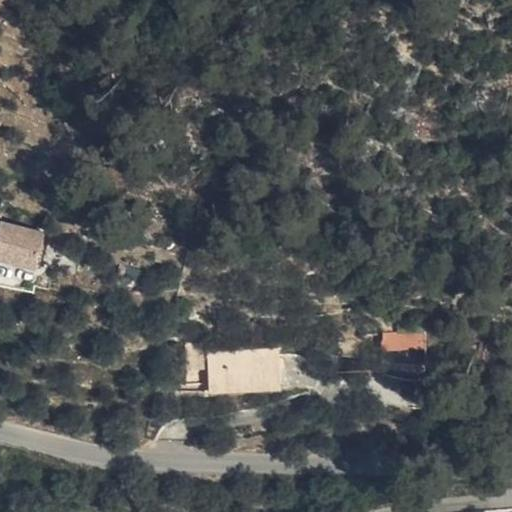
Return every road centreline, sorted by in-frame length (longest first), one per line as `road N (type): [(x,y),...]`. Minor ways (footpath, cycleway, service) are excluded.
road 1 (tertiary): [(0,431),(168,468),(353,463),(511,470)]
road 2 (unclassified): [(511,495),(380,511)]
